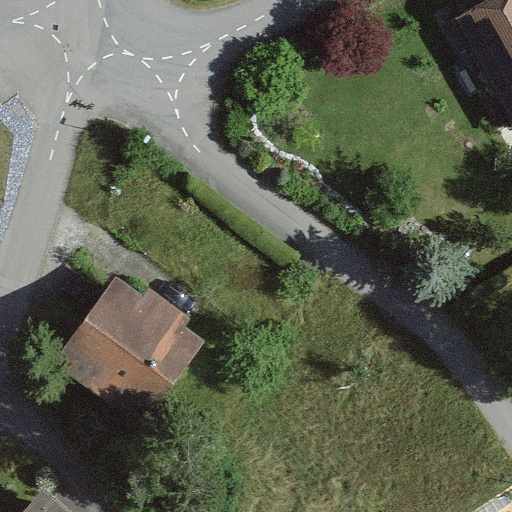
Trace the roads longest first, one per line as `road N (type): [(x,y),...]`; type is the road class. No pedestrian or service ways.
road 1 (residential): [(511,422),(408,304),(213,169),(156,66)]
road 2 (residential): [(78,28),(0,303)]
road 3 (residential): [(298,0),(156,66)]
